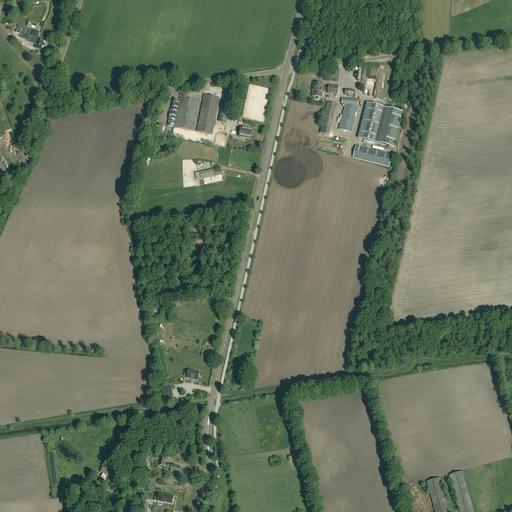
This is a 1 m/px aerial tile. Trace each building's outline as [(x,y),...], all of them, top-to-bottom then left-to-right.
[(28,37),(30,29),(18,25),(16,32),(28,37)] [(43,51),(46,41),(37,38),(39,33),(32,30),(29,38),(34,40),(33,42),(34,44),(36,45),(35,48),(43,51)] [(322,97),(323,84),(313,83),(312,96),(314,97),(314,101),(319,101),(319,97),(322,97)] [(337,94),(338,86),(328,85),(327,93),(337,94)] [(224,93),(220,112),(228,113),(232,95),(224,93)] [(194,131),(200,102),(188,99),(188,96),(181,94),(174,127),(194,131)] [(215,120),(219,98),(204,95),(197,132),(212,135),(215,120)] [(179,100),(174,99),(172,109),(171,109),(167,126),(173,127),(179,100)] [(350,132),(357,106),(356,106),(357,100),(342,99),(342,105),(345,105),(339,129),(350,132)] [(330,127),(336,105),(327,103),(322,125),(330,127)] [(367,103),(358,139),(394,148),(403,112),(385,108),(367,103)] [(251,139),(253,130),(241,127),(239,137),(251,139)] [(353,158),(389,167),(392,155),(356,146),(353,158)] [(222,175),(221,169),(213,171),(213,170),(200,172),(201,179),(214,177),(214,176),(222,175)] [(187,378),(198,380),(199,373),(193,371),(193,370),(189,369),(187,378)] [(169,381),(166,381),(167,387),(169,399),(173,398),(172,393),(171,390),(175,389),(174,383),(170,384),(169,381)] [(180,467),(168,464),(167,468),(171,469),(171,472),(179,474),(180,467)] [(100,472),(106,476),(109,471),(104,467),(100,472)] [(435,511),(473,511),(462,472),(449,475),(459,511),(449,511),(440,478),(427,482),(435,511)] [(172,504),(174,497),(169,496),(170,495),(166,495),(159,493),(158,496),(160,497),(159,501),(164,502),(172,504)] [(147,511),(149,502),(142,501),(141,510),(147,511)]
